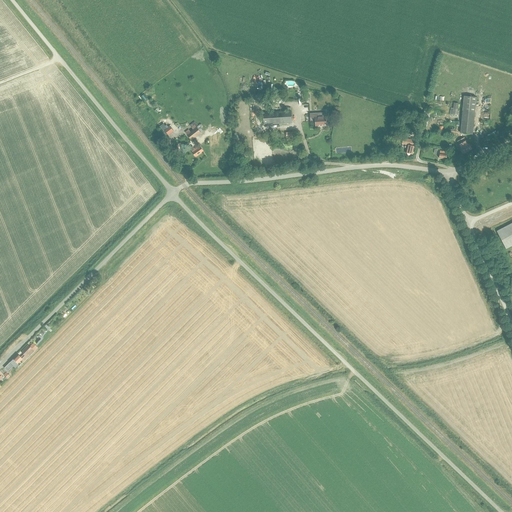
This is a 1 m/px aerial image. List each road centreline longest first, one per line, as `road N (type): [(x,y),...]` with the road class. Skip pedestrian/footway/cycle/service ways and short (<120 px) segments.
road 1 (unclassified): [(502,511),(171,193)]
road 2 (unclassified): [(171,193),(187,183),(380,165),(448,173)]
road 3 (unclassified): [(171,193),(11,0)]
road 4 (unclassified): [(0,366),(171,193)]
road 5 (unclassified): [(448,173),(511,323)]
